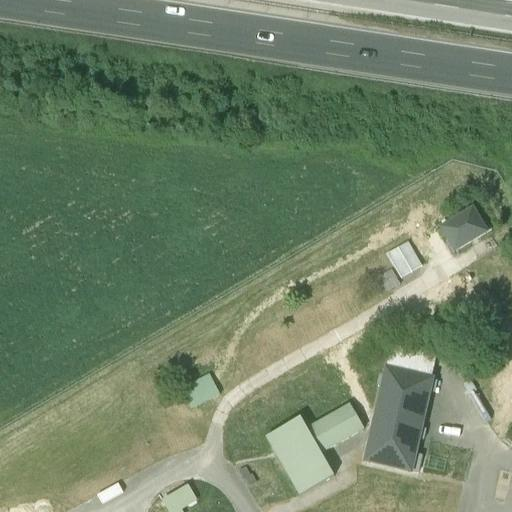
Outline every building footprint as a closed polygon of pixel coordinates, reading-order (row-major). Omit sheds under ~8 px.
[(480,225),(473,213),(442,231),(455,254),(491,233),(485,222),(480,225)] [(399,287),(391,273),(375,283),(383,297),(399,287)] [(387,372),(365,467),(412,477),(434,383),(387,372)] [(217,395),(208,377),(179,392),(188,409),(217,395)] [(477,393),(471,383),(464,388),(470,397),(477,393)] [(490,422),(477,399),(471,402),(485,425),(490,422)] [(349,407),(307,431),(321,455),(363,431),(349,407)] [(301,421),(267,440),(299,497),(333,478),(301,421)] [(245,469),(238,473),(242,480),(243,479),(248,488),(255,484),(250,475),(249,476),(245,469)] [(195,503),(187,489),(163,503),(168,511),(180,511),(181,511),(195,503)]
